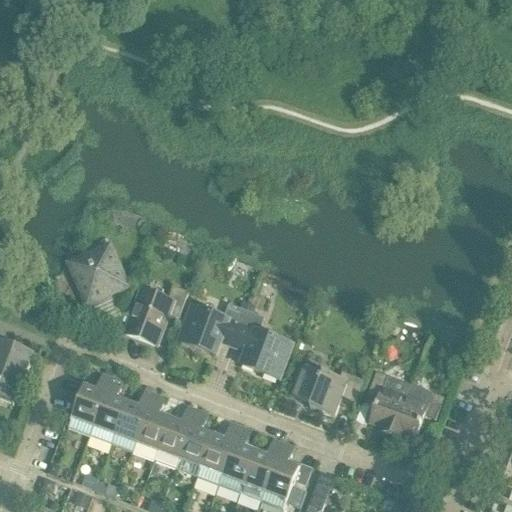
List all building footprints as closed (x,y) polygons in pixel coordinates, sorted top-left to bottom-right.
[(126,289),(109,250),(70,267),(87,306),(126,289)] [(178,321),(189,295),(173,290),(169,302),(140,291),(122,338),(158,351),(170,319),(178,321)] [(232,351),(247,314),(229,308),(223,322),(192,309),(178,344),(216,358),(220,347),(232,351)] [(279,383),(293,348),(259,335),(264,321),(247,314),(232,351),(245,356),(240,368),(279,383)] [(27,368),(32,357),(0,344),(0,387),(1,388),(0,390),(0,401),(13,406),(23,379),(26,380),(30,369),(27,368)] [(354,411),(365,383),(342,375),(339,383),(324,378),(326,372),(306,365),(293,399),(312,406),(310,411),(334,421),(340,405),(354,411)] [(368,427),(368,429),(391,438),(410,388),(376,375),(368,397),(379,402),(370,427),(368,427)] [(90,440),(112,381),(102,377),(96,393),(84,389),(68,431),(90,440)] [(111,448),(128,406),(117,401),(123,385),(112,381),(90,440),(111,448)] [(410,388),(391,438),(414,447),(415,445),(414,444),(424,419),(435,424),(444,401),(410,388)] [(133,456),(155,397),(144,393),(138,410),(128,406),(111,448),(133,456)] [(154,464),(170,422),(160,418),(166,401),(155,397),(133,456),(154,464)] [(176,472),(198,414),(187,410),(181,426),(170,422),(154,464),(176,472)] [(197,480),(213,438),(202,434),(208,418),(198,414),(176,472),(197,480)] [(219,489),(241,430),(230,426),(224,443),(213,438),(197,480),(219,489)] [(240,497),(256,455),(245,450),(251,434),(241,430),(219,489),(240,497)] [(261,505),(284,446),(273,442),(267,459),(256,455),(240,497),(261,505)] [(279,511),(284,511),(294,486),(300,471),(288,467),(294,450),(284,446),(261,505),(279,511)] [(316,511),(321,511),(325,502),(312,497),(308,509),(316,511)]
